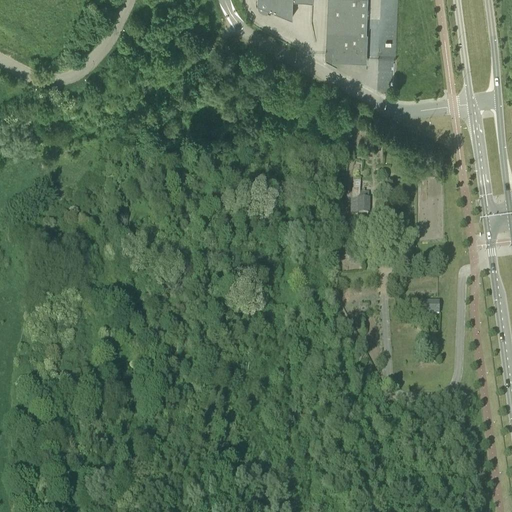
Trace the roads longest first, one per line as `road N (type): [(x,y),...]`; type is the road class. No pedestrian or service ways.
road 1 (unclassified): [(470,103),(393,109),(246,34),(224,0)]
road 2 (secondary): [(487,221),(511,395)]
road 3 (unclassified): [(128,0),(99,56),(74,77),(44,80),(0,59)]
